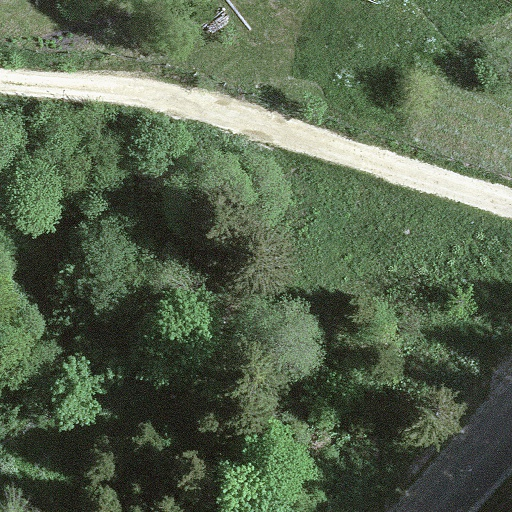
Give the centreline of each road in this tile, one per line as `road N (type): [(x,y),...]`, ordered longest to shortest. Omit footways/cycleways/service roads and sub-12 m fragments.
road 1 (track): [(511,209),(169,89),(0,79)]
road 2 (tertiary): [(511,413),(420,511)]
